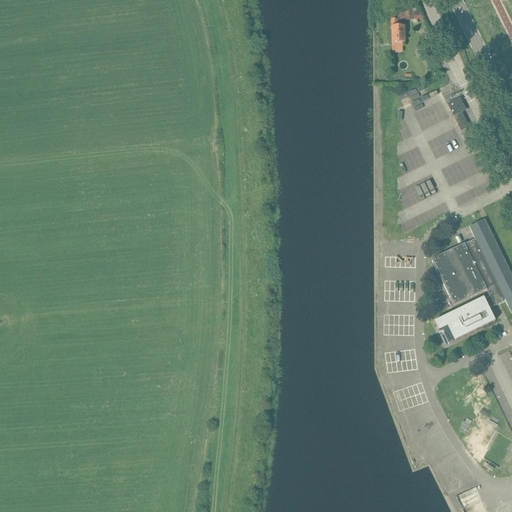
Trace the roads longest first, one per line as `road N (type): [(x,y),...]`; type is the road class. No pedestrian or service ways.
road 1 (track): [(225,511),(243,294),(236,107),(218,0)]
road 2 (secondary): [(454,0),(511,118)]
